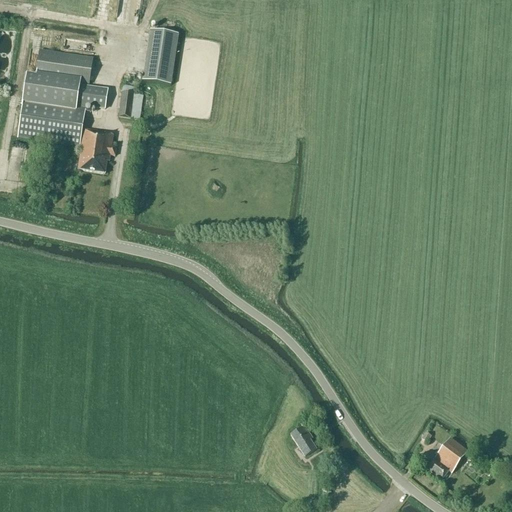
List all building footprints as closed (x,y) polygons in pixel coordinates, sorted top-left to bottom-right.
[(178,36),(150,32),(143,82),(170,87),(178,36)] [(93,60),(40,51),(36,78),(27,76),(17,138),(81,148),(78,171),(105,175),(107,163),(109,163),(110,157),(115,157),(116,148),(111,147),(113,137),(104,135),(105,134),(82,130),(85,108),(104,111),(107,91),(79,87),(79,84),(89,86),(93,60)] [(139,121),(142,97),(134,95),(133,96),(121,94),(118,118),(139,121)] [(291,437),(305,458),(316,451),(309,441),(312,440),(304,428),(291,437)] [(421,440),(426,444),(431,437),(426,434),(421,440)] [(448,473),(452,475),(468,454),(450,440),(427,470),(441,481),(448,473)] [(448,491),(443,497),(449,501),(453,494),(448,491)]
